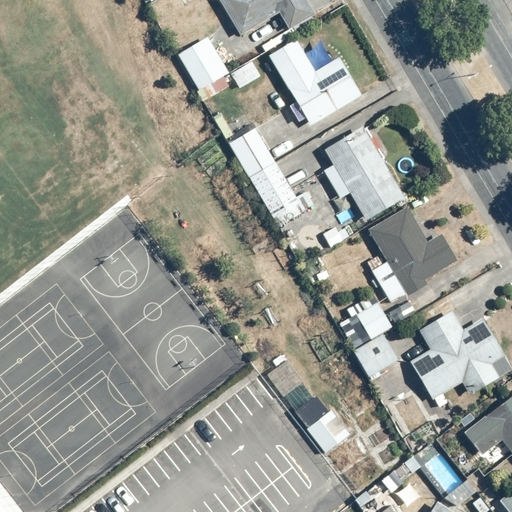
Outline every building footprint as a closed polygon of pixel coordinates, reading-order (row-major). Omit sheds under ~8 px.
[(219,0),(240,35),(279,13),(289,28),(314,14),(306,0),(219,0)] [(228,74),(207,38),(178,55),(199,91),(228,74)] [(297,39),(269,55),(310,126),(362,95),(340,57),(316,71),(297,39)] [(132,136),(63,49),(24,79),(88,161),(0,228),(0,252),(20,278),(134,188),(108,155),(132,136)] [(112,74),(98,57),(88,66),(102,82),(112,74)] [(297,201),(252,124),(226,139),(278,227),(313,206),(307,195),(297,201)] [(362,127),(324,149),(367,221),(405,198),(362,127)] [(408,207),(369,230),(408,296),(427,285),(425,280),(458,261),(442,234),(428,242),(408,207)] [(346,243),(336,225),(318,236),(329,253),(346,243)] [(371,339),(382,333),(393,327),(379,302),(357,314),(371,339)] [(430,349),(408,361),(432,401),(463,383),(469,394),(499,377),(491,364),(505,356),(483,319),(464,330),(453,311),(419,330),(430,349)] [(383,333),(354,350),(379,393),(403,379),(393,362),(399,359),(383,333)] [(315,394),(305,381),(287,357),(266,372),(325,453),(349,436),(318,392),(315,394)] [(511,450),(511,488),(498,500),(507,511),(511,511),(511,397),(467,432),(483,453),(502,438),(511,450)] [(454,511),(437,501),(430,511),(454,511)]
